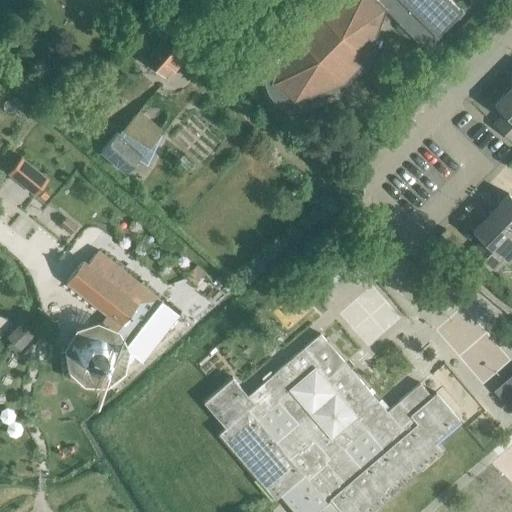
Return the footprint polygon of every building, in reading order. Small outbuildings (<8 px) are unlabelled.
[(333,0),(306,10),(308,12),(296,25),(293,24),(284,49),(273,46),(267,63),(265,69),(264,73),(264,78),(265,83),(265,86),(267,91),(270,96),(275,102),(278,105),(284,107),(290,110),(297,110),(310,109),(342,97),(338,87),(351,82),(350,79),(361,68),(364,69),(387,10),(400,24),(399,25),(430,55),(443,41),(439,37),(462,13),(448,0),(333,0)] [(173,69),(175,71),(185,58),(163,39),(145,59),(165,77),(173,69)] [(511,85),(495,102),(504,112),(493,122),(511,141),(511,85)] [(101,150),(125,172),(142,153),(118,131),(101,150)] [(322,142),(332,152),(342,143),(331,132),(322,142)] [(491,211),(511,232),(511,196),(508,193),(491,211)] [(496,252),(511,235),(511,232),(491,211),(472,230),(482,240),(472,249),(491,268),(502,257),(496,252)] [(141,361),(179,316),(101,250),(90,263),(87,261),(70,280),(110,314),(101,324),(100,332),(98,332),(95,332),(93,332),(91,333),(89,333),(87,334),(86,335),(84,336),(82,338),(81,339),(80,341),(79,343),(78,345),(77,347),(77,349),(77,351),(62,353),(63,377),(100,391),(99,372),(102,371),(104,370),(106,369),(108,368),(110,367),(111,366),(113,364),(113,363),(114,361),(115,359),(116,357),(117,355),(117,352),(117,350),(116,348),(124,347),(141,361)] [(12,337),(22,347),(36,333),(26,323),(12,337)] [(377,402),(378,401),(320,333),(273,374),(274,375),(249,397),(232,377),(205,400),(227,426),(218,433),(275,499),(282,494),(297,511),(371,511),(442,451),(434,441),(459,420),(436,392),(432,396),(420,382),(385,412),(377,402)] [(511,374),(493,391),(506,406),(511,400),(511,374)]
